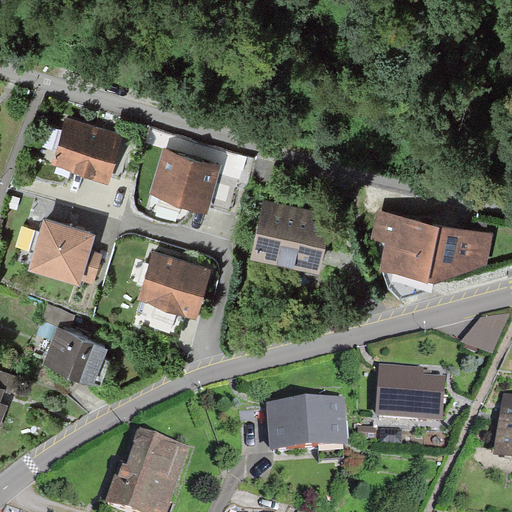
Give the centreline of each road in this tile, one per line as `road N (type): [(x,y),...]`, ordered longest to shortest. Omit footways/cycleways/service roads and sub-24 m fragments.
road 1 (residential): [(511,293),(172,387),(0,492)]
road 2 (residential): [(0,63),(511,209)]
